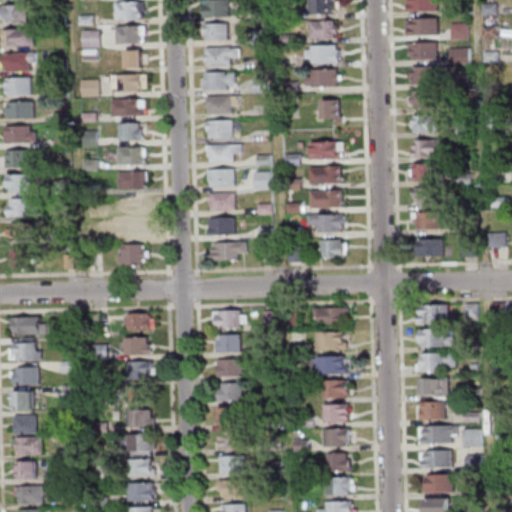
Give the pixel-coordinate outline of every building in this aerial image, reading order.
[(233,0),(234,16),(208,17),(208,0),(233,0)] [(338,0),(338,1),(340,1),(341,8),(338,8),(339,13),(314,14),(313,0),(338,0)] [(412,3),(416,3),(415,0),(442,0),(442,10),(412,11),(412,3)] [(148,1),(148,10),(145,10),(147,12),(147,16),(145,17),(145,18),(122,19),(121,1),(148,1)] [(458,14),(458,1),(472,1),(472,14),(458,14)] [(488,4),(501,4),(502,13),(489,14),(488,4)] [(31,5),(32,21),(10,22),(10,18),(7,18),(6,5),(31,5)] [(271,19),(257,19),(256,10),(271,10),(271,19)] [(298,10),(299,19),(286,19),(286,11),(298,10)] [(55,15),(70,15),(70,24),(55,25),(55,15)] [(83,25),(83,15),(99,15),(99,24),(83,25)] [(442,18),(443,34),(411,35),(411,19),(416,19),(416,18),(442,18)] [(316,38),(316,22),(338,21),(338,25),(342,25),(342,32),(338,33),(338,37),(316,38)] [(209,35),(208,24),(233,23),(233,39),(211,39),(211,35),(209,35)] [(472,38),(456,39),(456,24),(472,23),(472,38)] [(123,43),(122,26),(151,25),(151,34),(147,34),(147,43),(123,43)] [(501,26),(501,37),(489,38),(488,26),(501,26)] [(8,46),(8,28),(39,27),(39,45),(8,46)] [(259,30),(273,29),(273,40),(259,40),(259,30)] [(88,30),(105,30),(106,47),(89,48),(88,30)] [(286,43),(286,35),(299,34),(300,43),(286,43)] [(413,55),(413,43),(441,42),(442,59),(417,59),(417,55),(413,55)] [(340,45),(340,49),(343,49),(344,61),(316,62),(316,58),(311,58),(310,49),(316,49),(316,45),(340,45)] [(212,66),(211,47),(235,47),(235,48),(243,48),(243,58),(236,58),(236,65),(212,66)] [(102,58),(89,59),(89,49),(102,49),(102,58)] [(148,67),(132,68),(131,50),(147,49),(148,67)] [(455,49),(474,49),(474,62),(455,62),(455,49)] [(40,62),(35,62),(35,70),(11,71),(11,67),(9,67),(8,53),(40,52),(40,62)] [(489,62),(489,52),(503,52),(503,62),(489,62)] [(259,59),(273,58),(273,68),(260,68),(259,59)] [(71,59),(71,73),(58,73),(58,59),(71,59)] [(440,66),(441,83),(416,83),(416,72),(417,72),(417,66),(440,66)] [(317,87),(317,84),(311,84),(311,77),(317,76),(316,70),(341,69),(341,74),(343,74),(344,81),(341,81),(341,86),(317,87)] [(233,89),(210,90),(210,73),(232,72),(232,73),(240,73),(240,83),(233,83),(233,89)] [(117,89),(117,75),(152,74),(152,88),(144,88),(144,91),(124,91),(124,88),(117,89)] [(473,85),(460,85),(460,76),(473,76),(473,85)] [(12,77),(36,77),(36,94),(12,95),(10,93),(10,89),(12,87),(9,87),(9,82),(12,82),(12,77)] [(87,96),(87,79),(104,79),(105,96),(87,96)] [(273,92),(259,92),(259,79),(272,79),(273,92)] [(302,91),(290,92),(289,82),(302,82),(302,91)] [(417,91),(442,91),(442,107),(417,107),(417,102),(416,102),(416,97),(417,97),(417,91)] [(211,108),(210,96),(237,96),(244,96),(244,105),(237,105),(237,114),(213,114),(213,108),(211,108)] [(148,114),(118,115),(118,100),(147,99),(148,114)] [(326,119),(326,101),(343,100),(343,117),(345,116),(345,122),(339,122),(339,118),(326,119)] [(13,119),(13,114),(10,114),(10,107),(13,107),(13,102),(38,101),(39,118),(13,119)] [(509,101),(509,109),(493,109),(493,101),(509,101)] [(59,122),(59,112),(72,112),(72,122),(59,122)] [(101,113),(101,121),(87,121),(87,113),(101,113)] [(506,113),(506,128),(490,129),(490,113),(506,113)] [(442,114),(443,133),(419,133),(418,115),(442,114)] [(212,131),(212,121),(238,120),(238,137),(214,138),(214,131),(212,131)] [(477,135),(461,135),(460,121),(476,121),(477,135)] [(144,123),(144,129),(147,129),(147,140),(126,140),(125,124),(144,123)] [(10,126),(35,125),(35,132),(41,132),(41,140),(36,141),(36,142),(10,143),(10,126)] [(103,146),(89,146),(89,131),(102,131),(103,146)] [(61,138),(73,138),(73,147),(61,147),(61,138)] [(417,149),(420,149),(420,140),(446,140),(447,156),(417,157),(417,149)] [(316,159),(315,143),(345,142),(346,158),(316,159)] [(213,145),(246,144),(247,153),(239,153),(239,161),(215,161),(215,156),(213,156),(213,145)] [(124,148),(148,147),(148,148),(151,148),(151,157),(148,157),(149,158),(150,162),(149,164),(125,165),(124,148)] [(36,150),(36,167),(11,167),(11,150),(36,150)] [(291,154),(304,154),(305,164),(291,165),(291,154)] [(262,165),(262,155),(275,155),(276,165),(262,165)] [(90,170),(90,160),(104,160),(104,170),(90,170)] [(440,163),(440,180),(418,181),(418,163),(440,163)] [(347,166),(347,183),(316,184),(315,166),(347,166)] [(239,169),(239,185),(215,186),(215,180),(213,180),(213,169),(239,169)] [(152,171),(153,181),(149,181),(151,182),(151,186),(150,187),(150,189),(125,189),(125,185),(124,185),(124,178),(125,178),(125,172),(152,171)] [(276,189),(260,189),(259,172),(275,171),(276,189)] [(12,189),(12,175),(36,174),(36,191),(15,192),(15,189),(12,189)] [(475,183),(462,184),(462,174),(475,174),(475,183)] [(75,193),(60,193),(60,180),(74,179),(75,193)] [(305,189),(291,190),(291,180),(305,179),(305,189)] [(104,193),(90,193),(90,186),(103,185),(104,193)] [(418,188),(443,187),(443,204),(423,205),(423,201),(420,200),(418,198),(418,188)] [(316,208),(316,191),(347,190),(347,207),(316,208)] [(213,194),(240,193),(240,210),(216,210),(216,205),(214,205),(213,194)] [(127,213),(127,197),(147,196),(147,201),(150,201),(150,213),(127,213)] [(511,207),(496,207),(496,197),(510,197),(511,207)] [(37,198),(37,207),(43,207),(43,215),(37,215),(37,216),(13,216),(13,205),(16,205),(15,199),(37,198)] [(479,198),(479,208),(465,208),(465,198),(479,198)] [(292,213),(292,203),(306,203),(306,212),(292,213)] [(96,205),(109,204),(110,218),(96,219),(96,205)] [(263,215),(263,204),(277,204),(277,214),(263,215)] [(63,218),(62,210),(75,210),(75,218),(63,218)] [(415,218),(415,212),(447,212),(447,228),(422,229),(422,222),(419,223),(419,218),(415,218)] [(348,214),(348,228),(345,228),(345,232),(324,232),(323,224),(313,224),(313,215),(348,214)] [(239,234),(214,234),(214,218),(239,218),(239,234)] [(149,220),(149,236),(127,237),(126,220),(149,220)] [(16,223),(38,223),(38,240),(14,241),(14,230),(16,229),(16,223)] [(306,227),(306,237),(292,237),(292,228),(306,227)] [(278,238),(263,238),(263,228),(277,228),(278,238)] [(76,242),(62,242),(62,230),(76,229),(76,242)] [(107,241),(92,241),(92,231),(106,231),(107,241)] [(494,247),(494,232),(510,232),(511,247),(494,247)] [(422,256),(422,239),(448,238),(449,256),(422,256)] [(325,241),(346,240),(346,243),(349,243),(349,256),(325,257),(325,241)] [(467,240),(480,240),(480,255),(467,256),(467,240)] [(218,243),(251,243),(251,253),(242,253),(242,259),(218,260),(218,243)] [(124,262),(124,255),(128,255),(128,245),(148,244),(148,249),(151,249),(151,259),(149,259),(149,263),(131,264),(131,262),(124,262)] [(37,247),(37,269),(18,269),(18,263),(15,263),(15,254),(18,254),(18,248),(37,247)] [(292,262),(292,247),(309,247),(309,261),(292,262)] [(90,264),(89,252),(99,252),(100,264),(90,264)] [(69,267),(69,254),(78,254),(78,267),(69,267)] [(471,317),(471,304),(482,303),(482,317),(471,317)] [(496,303),(511,303),(511,317),(496,317),(496,303)] [(423,323),(422,315),(425,315),(425,306),(453,305),(453,322),(423,323)] [(319,308),(348,307),(348,308),(354,308),(354,316),(348,316),(348,325),(324,325),(324,317),(319,317),(319,308)] [(217,320),(217,312),(246,311),(246,315),(251,315),(251,323),(246,323),(246,327),(221,328),(221,320),(217,320)] [(269,312),(281,312),(281,324),(269,325),(269,312)] [(293,328),(293,312),(304,312),(304,327),(293,328)] [(103,313),(103,326),(92,327),(92,314),(103,313)] [(79,327),(70,327),(69,314),(79,314),(79,327)] [(156,318),(156,329),(133,330),(132,315),(154,314),(154,318),(156,318)] [(52,334),(20,335),(20,326),(16,326),(16,318),(45,317),(45,324),(51,324),(52,334)] [(457,336),(458,346),(427,347),(427,343),(425,343),(424,330),(450,329),(450,337),(457,336)] [(321,333),(348,332),(348,342),(350,342),(352,343),(352,348),(350,349),(322,350),(321,333)] [(222,352),(221,335),(244,335),(245,352),(222,352)] [(131,355),(130,338),(152,338),(152,344),(155,344),(156,354),(131,355)] [(482,339),(483,350),(469,350),(469,340),(482,339)] [(511,349),(498,349),(497,339),(511,339),(511,349)] [(64,350),(64,340),(78,340),(78,350),(64,350)] [(15,348),(19,348),(19,343),(41,343),(42,351),(46,351),(47,359),(15,360),(15,348)] [(96,345),(113,344),(113,358),(97,359),(96,345)] [(297,354),(296,345),(311,344),(311,353),(297,354)] [(421,364),(426,364),(425,354),(460,353),(461,367),(451,367),(452,370),(421,371),(421,364)] [(353,365),(353,373),(323,374),(322,370),(315,370),(315,359),(322,359),(322,357),(349,356),(349,365),(353,365)] [(248,375),(222,376),(222,360),(248,359),(248,375)] [(497,359),(511,359),(511,372),(497,373),(497,359)] [(160,375),(154,375),(154,378),(133,378),(132,362),(157,361),(157,368),(160,368),(160,375)] [(80,371),(66,372),(66,362),(80,362),(80,371)] [(19,372),(22,371),(22,368),(44,367),(45,384),(19,385),(19,372)] [(311,370),(312,378),(298,378),(297,370),(311,370)] [(110,384),(96,384),(95,374),(109,374),(110,384)] [(423,395),(423,379),(452,378),(453,395),(440,396),(440,395),(423,395)] [(353,395),(350,395),(350,397),(328,397),(327,381),(352,381),(353,395)] [(222,389),(227,389),(226,384),(246,384),(247,400),(223,400),(222,389)] [(69,404),(68,386),(81,386),(82,404),(69,404)] [(485,398),(472,398),(472,388),(484,388),(485,398)] [(19,392),(38,392),(39,410),(19,410),(19,392)] [(425,420),(425,403),(449,402),(449,419),(425,420)] [(328,405),(353,405),(353,419),(351,419),(351,422),(328,422),(328,405)] [(222,409),(248,408),(248,416),(242,416),(242,425),(222,425),(222,409)] [(160,418),(160,427),(136,427),(135,411),(157,410),(157,418),(160,418)] [(511,421),(501,422),(501,411),(511,411),(511,421)] [(484,412),(484,421),(469,422),(469,413),(484,412)] [(42,434),(20,434),(19,417),(42,416),(42,434)] [(303,427),(303,418),(318,417),(319,427),(303,427)] [(268,428),(268,418),(282,418),(282,427),(268,428)] [(112,432),(98,433),(98,423),(112,423),(112,432)] [(462,434),(456,434),(457,443),(424,444),(424,427),(462,426),(462,434)] [(354,429),(355,443),(352,443),(352,446),(329,447),(328,429),(354,429)] [(485,446),(468,447),(468,430),(485,429),(485,446)] [(249,432),(250,449),(227,449),(227,446),(225,446),(224,433),(249,432)] [(127,445),(127,435),(160,434),(160,450),(136,451),(136,445),(127,445)] [(511,445),(501,446),(500,436),(511,435),(511,445)] [(22,438),(48,437),(48,453),(22,454),(22,438)] [(298,441),(312,440),(312,451),(299,452),(298,441)] [(429,451),(456,450),(457,467),(428,468),(427,460),(424,460),(424,453),(429,453),(429,451)] [(333,470),(332,454),(351,454),(351,459),(354,459),(354,470),(333,470)] [(471,471),(470,455),(486,455),(486,470),(471,471)] [(249,456),(249,473),(225,473),(225,456),(249,456)] [(157,459),(158,477),(138,477),(137,459),(157,459)] [(502,461),(511,460),(511,470),(502,470),(502,461)] [(41,462),(41,477),(22,477),(21,463),(41,462)] [(285,475),(271,476),(271,463),(284,462),(285,475)] [(111,480),(99,481),(98,467),(111,467),(111,480)] [(458,492),(427,493),(427,484),(431,484),(430,475),(457,475),(458,492)] [(355,491),(353,491),(353,494),(331,495),(331,479),(355,478),(355,491)] [(511,493),(503,494),(502,479),(511,478),(511,493)] [(223,490),(223,481),(248,480),(248,496),(228,497),(227,490),(223,490)] [(486,482),(486,493),(474,493),(473,483),(486,482)] [(135,484),(159,483),(160,499),(135,500),(135,484)] [(19,487),(48,486),(48,503),(25,504),(25,496),(20,497),(19,487)] [(99,506),(99,497),(113,497),(113,505),(99,506)] [(425,511),(425,509),(428,509),(428,499),(453,499),(453,511),(425,511)] [(356,511),(323,511),(323,510),(331,510),(331,502),(356,502),(356,511)]
